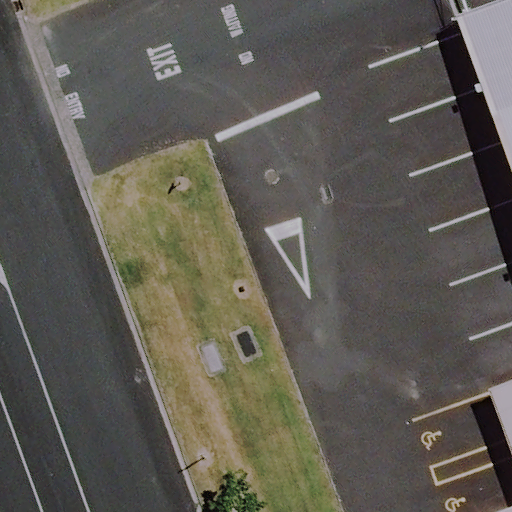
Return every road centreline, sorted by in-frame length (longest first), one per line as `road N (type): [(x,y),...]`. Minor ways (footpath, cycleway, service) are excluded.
road 1 (tertiary): [(0,328),(64,511)]
road 2 (unknown): [(217,40),(272,40),(372,0)]
